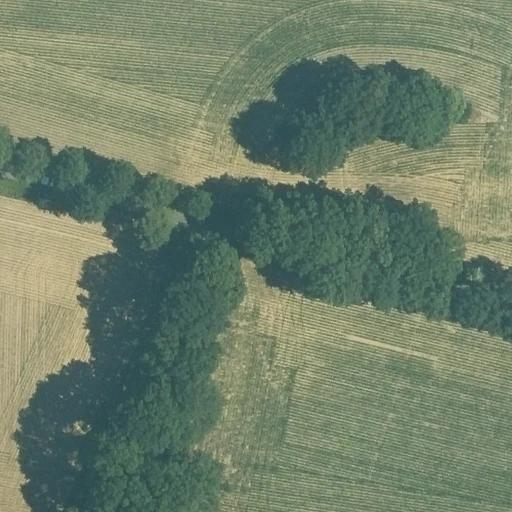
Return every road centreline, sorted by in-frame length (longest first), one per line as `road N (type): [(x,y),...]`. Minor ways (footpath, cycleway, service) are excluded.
road 1 (unclassified): [(0,173),(511,306)]
road 2 (track): [(109,511),(251,238)]
